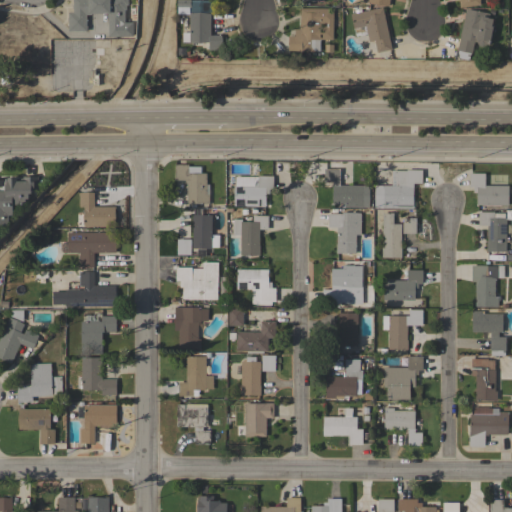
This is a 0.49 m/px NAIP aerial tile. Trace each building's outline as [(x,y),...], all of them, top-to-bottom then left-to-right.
[(73,9),(72,9),(72,5),(73,5),(73,0),(129,0),(129,5),(126,5),(126,10),(125,10),(125,25),(123,25),(123,36),(108,36),(108,23),(108,13),(91,13),(91,14),(87,14),(87,25),(87,29),(86,29),(86,31),(68,31),(68,22),(68,18),(68,12),(73,12),(73,9)] [(392,49),(377,52),(374,40),(369,42),(367,34),(355,36),(350,14),(382,7),(392,49)] [(300,8),(333,8),(333,39),(320,39),(320,51),(314,51),(314,52),(303,51),(288,50),(288,36),(294,36),(294,30),(300,30),(300,8)] [(466,8),(489,13),(488,18),(493,19),(492,26),(493,26),(489,43),(486,43),(486,45),(484,46),(479,46),(478,43),(474,41),(471,53),(457,50),(466,8)] [(211,35),(221,35),(221,50),(208,50),(208,42),(189,42),(182,42),(182,33),(190,33),(190,13),(210,13),(211,35)] [(186,183),(185,183),(185,180),(174,180),(174,164),(188,164),(188,167),(200,167),(200,173),(206,173),(206,184),(209,184),(209,203),(187,204),(186,183)] [(369,185),(369,207),(344,207),(344,204),(332,204),(332,182),(324,182),(324,169),(340,169),(339,185),(369,185)] [(406,170),(421,170),(421,183),(413,183),(413,208),(382,208),(382,186),(394,186),(394,171),(406,170)] [(508,185),(508,205),(476,205),(476,192),(473,192),(473,187),(469,187),(469,173),(485,173),(485,185),(508,185)] [(0,179),(7,179),(7,178),(23,177),(23,176),(37,176),(38,190),(31,190),(31,193),(28,193),(28,198),(25,198),(25,201),(22,204),(12,205),(13,215),(8,215),(8,224),(0,224),(0,179)] [(234,206),(234,186),(235,186),(235,176),(258,177),(258,176),(273,176),(273,189),(269,189),(269,194),(266,194),(266,206),(234,206)] [(83,227),(83,225),(76,225),(76,214),(83,214),(83,207),(79,207),(79,192),(94,192),(94,206),(115,206),(115,227),(83,227)] [(360,235),(355,235),(355,253),(336,253),(336,244),(337,244),(337,227),(328,227),(328,213),(341,213),(341,212),(352,212),(360,213),(360,235)] [(506,251),(486,251),(486,242),(487,242),(487,225),(478,225),(478,212),(494,212),(494,213),(504,213),(504,218),(506,218),(506,251)] [(382,213),(393,213),(393,224),(401,224),(400,248),(401,248),(401,257),(381,257),(382,213)] [(192,224),(191,224),(192,214),(211,215),(211,235),(219,235),(219,248),(211,247),(211,249),(197,248),(197,251),(192,251),(192,248),(191,248),(192,224)] [(259,245),(259,255),(240,255),(240,235),(233,235),(233,219),(241,219),(241,222),(253,222),(253,215),(268,215),(267,229),(259,229),(259,245)] [(402,217),(416,218),(416,234),(402,233),(402,217)] [(115,232),(115,253),(93,253),(93,266),(79,266),(79,252),(67,253),(67,232),(115,232)] [(190,255),(177,254),(177,239),(190,239),(190,255)] [(217,300),(183,299),(183,298),(181,298),(182,292),(183,292),(183,287),(179,287),(179,281),(175,281),(175,267),(191,267),(191,269),(202,269),(202,262),(218,262),(217,300)] [(362,304),(350,304),(350,303),(322,303),(322,289),(331,289),(331,268),(332,268),(332,263),(342,263),(342,265),(361,265),(361,270),(366,270),(366,279),(361,279),(361,286),(362,286),(362,304)] [(475,281),(471,281),(471,265),(487,265),(487,266),(497,266),(497,265),(504,265),(503,278),(497,278),(494,278),(494,297),(499,297),(499,300),(498,300),(498,307),(475,307),(475,281)] [(268,270),(268,282),(271,282),(271,288),(275,288),(275,301),(271,301),(271,304),(251,304),(252,289),(236,289),(236,269),(268,270)] [(382,300),(382,281),(407,281),(407,270),(422,270),(422,284),(417,284),(417,288),(414,288),(414,300),(382,300)] [(93,285),(115,285),(115,306),(65,306),(65,304),(52,304),(52,291),(64,291),(64,289),(83,289),(83,286),(79,286),(79,272),(93,272),(93,285)] [(174,307),(200,307),(200,309),(207,309),(207,321),(200,321),(200,323),(197,323),(197,339),(200,339),(200,349),(178,348),(178,330),(174,330),(174,307)] [(228,308),(243,308),(243,326),(228,326),(228,308)] [(0,335),(10,310),(22,310),(22,323),(23,324),(20,332),(23,334),(24,330),(38,335),(32,349),(19,343),(11,363),(0,358),(0,335)] [(406,340),(407,340),(407,350),(387,349),(388,316),(408,316),(408,310),(422,310),(422,326),(407,325),(406,340)] [(471,332),(472,311),(484,311),(484,313),(502,314),(502,332),(498,332),(498,337),(505,337),(505,351),(504,351),(504,355),(490,355),(490,350),(490,332),(471,332)] [(102,353),(81,354),(80,321),(81,321),(83,318),(85,316),(85,315),(93,315),(93,313),(100,313),(101,316),(115,316),(115,332),(101,332),(102,353)] [(357,346),(338,346),(338,313),(357,313),(357,346)] [(260,332),(260,321),(274,321),(274,338),(267,338),(267,351),(263,351),(263,353),(246,353),(246,351),(236,351),(236,332),(260,332)] [(261,355),(275,355),(275,371),(261,371),(261,355)] [(186,356),(205,356),(205,376),(212,376),(212,389),(205,389),(205,390),(198,390),(198,396),(178,396),(178,382),(186,382),(186,356)] [(81,357),(101,357),(101,379),(116,379),(116,395),(101,395),(101,390),(81,390),(81,357)] [(259,386),(260,386),(260,395),(240,395),(241,361),(246,361),(246,357),(255,357),(255,361),(260,361),(259,386)] [(383,387),(383,367),(407,368),(407,357),(422,357),(422,370),(418,370),(418,375),(415,375),(415,387),(383,387)] [(344,359),(359,359),(359,370),(362,370),(362,379),(361,379),(361,394),(355,394),(355,396),(334,396),(334,399),(325,399),(325,377),(342,377),(342,372),(344,372),(344,359)] [(471,359),(488,359),(488,360),(494,360),(494,370),(495,370),(495,391),(497,391),(496,400),(475,400),(475,376),(471,376),(471,359)] [(32,397),(32,402),(17,402),(16,385),(30,384),(29,364),(50,363),(51,377),(61,376),(61,393),(52,394),(52,396),(32,397)] [(363,400),(364,393),(371,393),(370,401),(363,400)] [(244,403),(273,403),(273,418),(265,418),(265,436),(244,436),(244,403)] [(176,426),(176,404),(186,404),(207,404),(207,427),(202,426),(202,430),(210,430),(210,444),(194,444),(194,426),(176,426)] [(116,405),(116,425),(94,425),(94,442),(80,443),(80,429),(84,429),(84,405),(116,405)] [(383,430),(384,407),(393,408),(393,410),(414,411),(414,429),(415,429),(415,432),(421,432),(421,446),(407,446),(407,430),(383,430)] [(488,434),(488,436),(485,436),(484,447),(469,446),(469,434),(470,414),(473,414),(473,407),(488,407),(488,408),(498,408),(498,412),(508,412),(507,434),(488,434)] [(39,429),(18,430),(18,409),(49,409),(50,429),(54,429),(54,444),(39,444),(39,429)] [(332,435),(332,436),(322,436),(323,416),(344,417),(344,409),(351,409),(351,417),(356,417),(356,429),(362,429),(362,445),(348,445),(348,435),(332,435)] [(108,511),(87,511),(87,496),(108,496),(108,511)] [(196,511),(197,500),(199,500),(199,496),(213,496),(213,501),(220,501),(220,503),(226,503),(226,511),(196,511)] [(0,511),(0,497),(11,497),(11,511),(32,511),(0,511)] [(58,511),(58,497),(74,497),(74,510),(77,510),(77,511),(36,511),(58,511)] [(286,507),(286,498),(300,498),(300,511),(260,511),(260,506),(270,506),(270,507),(286,507)] [(310,511),(310,506),(323,506),(323,502),(327,502),(327,498),(341,498),(341,511),(310,511)] [(393,499),(393,511),(378,511),(378,499),(393,499)] [(403,511),(397,511),(397,499),(417,499),(417,503),(421,503),(421,507),(435,507),(435,508),(439,508),(439,511),(403,511)] [(489,511),(489,500),(503,500),(503,507),(507,507),(507,508),(511,508),(511,511),(489,511)] [(442,511),(442,502),(458,502),(458,511),(442,511)]
